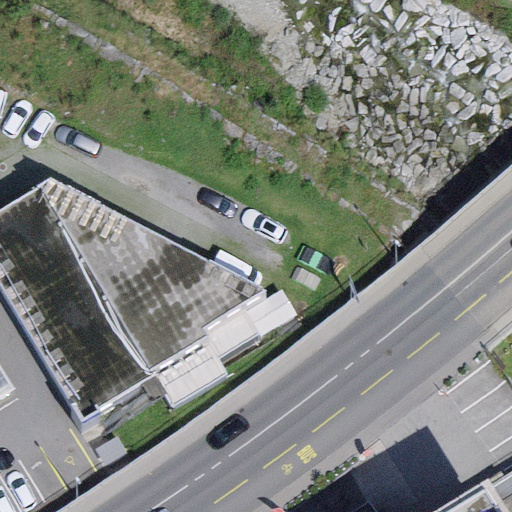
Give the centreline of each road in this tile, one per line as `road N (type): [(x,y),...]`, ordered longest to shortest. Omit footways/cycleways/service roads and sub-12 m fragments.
road 1 (primary): [(511,250),(298,423),(173,511)]
road 2 (unknown): [(0,454),(28,426),(32,394),(0,326)]
